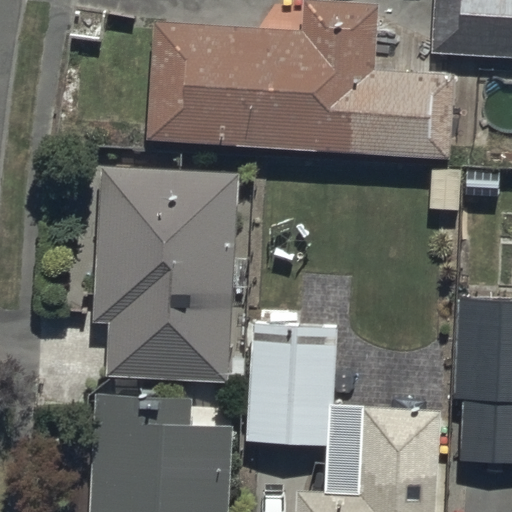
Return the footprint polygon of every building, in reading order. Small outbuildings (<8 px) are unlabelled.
[(156,18),(154,58),(150,141),(453,157),(458,74),(381,70),(383,30),(384,2),(346,0),(307,0),(306,26),(156,18)] [(511,0),(439,0),(436,56),(511,59),(511,0)] [(93,376),(230,383),(241,175),(104,168),(93,376)] [(511,302),(461,300),(453,462),(511,465),(511,302)] [(340,333),(253,328),(247,447),(334,452),(340,333)] [(228,511),(233,429),(193,427),(194,399),(97,394),(95,422),(90,511),(228,511)] [(442,511),(448,418),(370,414),(366,496),(323,493),(304,492),(303,511),(442,511)]
